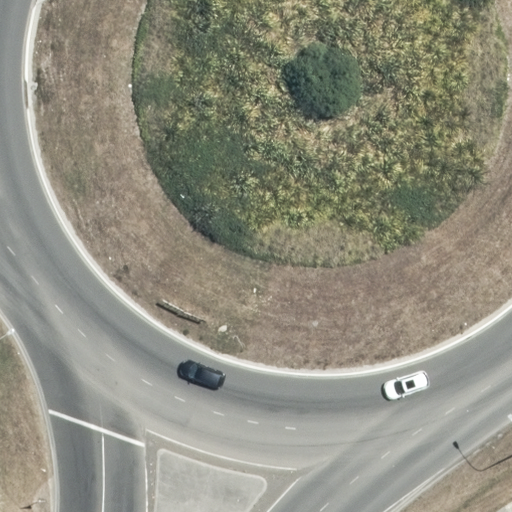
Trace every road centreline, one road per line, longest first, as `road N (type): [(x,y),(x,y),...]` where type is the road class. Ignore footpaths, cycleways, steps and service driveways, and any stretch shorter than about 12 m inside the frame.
road 1 (trunk): [(408,424),(297,430),(220,413),(172,395),(73,327)]
road 2 (trunk): [(97,511),(101,430),(73,327)]
road 3 (trunk): [(408,424),(313,511)]
